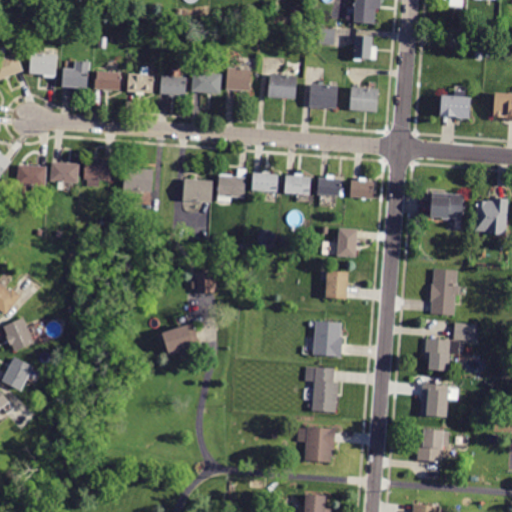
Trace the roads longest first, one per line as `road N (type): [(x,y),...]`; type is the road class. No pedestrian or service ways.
road 1 (residential): [(372,511),(411,0)]
road 2 (residential): [(401,148),(31,120)]
